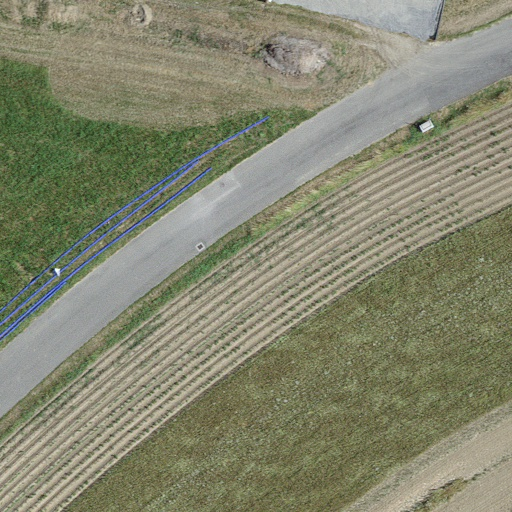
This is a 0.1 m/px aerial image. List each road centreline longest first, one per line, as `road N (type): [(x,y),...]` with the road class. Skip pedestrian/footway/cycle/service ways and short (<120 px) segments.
road 1 (unclassified): [(0,387),(107,287),(220,200),(331,133),(511,43)]
road 2 (track): [(462,68),(166,0)]
